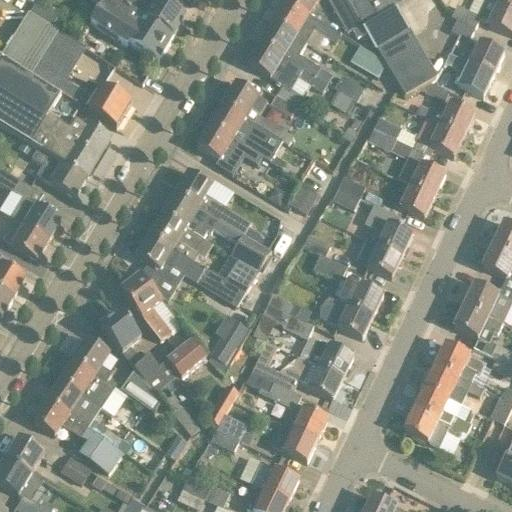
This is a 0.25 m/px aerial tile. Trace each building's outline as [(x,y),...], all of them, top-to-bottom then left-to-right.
[(126,51),(128,48),(157,66),(157,65),(158,66),(173,42),(106,0),(87,0),(102,9),(90,28),(126,51)] [(149,0),(106,0),(173,42),(185,23),(149,0)] [(289,0),(286,6),(308,20),(320,0),(289,0)] [(366,50),(371,47),(343,0),(327,0),(326,1),(348,37),(352,35),(360,48),(366,50)] [(343,0),(371,47),(378,59),(379,58),(405,101),(419,93),(431,87),(437,83),(411,40),(388,0),(343,0)] [(511,0),(481,0),(482,0),(486,2),(511,14),(511,0)] [(450,21),(457,24),(475,33),(480,23),(489,27),(488,30),(511,41),(511,14),(486,2),(477,20),(456,10),(450,21)] [(38,3),(29,16),(51,30),(59,17),(38,3)] [(286,6),(273,27),(306,47),(313,35),(336,49),(341,40),(308,20),(286,6)] [(28,18),(0,63),(0,64),(30,83),(58,37),(28,18)] [(475,33),(457,24),(451,36),(469,45),(475,33)] [(273,27),(260,48),(315,81),(320,73),(298,59),(306,47),(273,27)] [(449,59),(457,63),(463,49),(455,46),(449,59)] [(479,47),(469,69),(493,81),(504,58),(479,47)] [(315,81),(260,48),(247,70),(281,91),(276,100),(296,113),(303,102),(291,94),(298,83),(322,98),(327,89),(315,81)] [(351,65),(377,81),(385,69),(381,63),(360,50),(351,65)] [(469,69),(457,63),(449,59),(436,89),(443,93),(452,73),(464,79),(458,91),(482,103),(493,81),(469,69)] [(0,130),(37,153),(86,183),(111,144),(87,129),(85,132),(72,125),(79,113),(55,98),(30,83),(0,64),(0,130)] [(334,93),(356,106),(363,94),(342,81),(334,93)] [(62,85),(55,98),(79,113),(116,135),(131,111),(89,85),(82,97),(62,85)] [(268,105),(254,97),(237,86),(223,110),(254,129),(268,105)] [(444,105),(449,95),(443,93),(436,89),(431,87),(419,93),(444,105)] [(290,123),(296,113),(276,100),(269,110),(290,123)] [(450,108),(445,117),(434,112),(432,116),(420,109),(415,118),(425,123),(464,142),(474,120),(450,108)] [(210,131),(232,145),(270,168),(275,160),(260,151),(268,138),(253,129),(254,129),(223,110),(210,131)] [(254,129),(263,134),(278,143),(283,135),(259,120),(254,129)] [(373,135),(396,146),(401,134),(378,123),(373,135)] [(425,160),(429,152),(453,164),(464,142),(425,123),(415,145),(416,146),(412,154),(425,160)] [(270,168),(232,145),(210,131),(197,153),(218,166),(215,171),(232,181),(243,163),(257,171),(262,163),(270,168)] [(366,170),(376,151),(390,157),(396,146),(373,135),(368,145),(366,144),(355,164),(366,170)] [(74,203),(86,183),(37,153),(31,163),(42,170),(36,180),(74,203)] [(400,183),(408,186),(417,165),(408,162),(400,183)] [(445,181),(421,169),(410,191),(434,203),(445,181)] [(25,189),(1,174),(0,175),(0,189),(18,200),(25,189)] [(175,199),(243,240),(250,228),(205,200),(211,192),(188,178),(175,199)] [(344,182),(339,193),(360,203),(365,192),(344,182)] [(424,225),(434,203),(410,191),(399,213),(424,225)] [(316,201),(302,192),(291,211),(305,219),(316,201)] [(352,219),(360,203),(339,193),(333,204),(331,203),(329,207),(352,219)] [(230,261),(237,265),(258,278),(270,257),(243,240),(175,199),(162,220),(201,244),(209,231),(237,249),(230,261)] [(11,223),(24,231),(48,246),(61,226),(23,203),(11,223)] [(150,241),(172,255),(193,268),(198,259),(193,256),(201,244),(162,220),(150,241)] [(377,223),(366,245),(402,262),(412,240),(377,223)] [(492,250),(511,259),(511,232),(503,228),(492,250)] [(24,231),(20,238),(12,233),(4,246),(36,266),(48,246),(24,231)] [(245,299),(224,287),(193,268),(172,255),(150,241),(144,251),(140,250),(135,258),(138,261),(137,263),(158,276),(156,280),(163,285),(171,272),(183,280),(185,278),(218,298),(216,300),(237,313),(245,299)] [(302,251),(320,260),(325,262),(330,252),(307,241),(302,251)] [(356,267),(367,272),(391,284),(402,262),(366,245),(356,267)] [(511,286),(511,259),(492,250),(482,273),(511,286)] [(347,273),(325,262),(320,260),(313,275),(340,288),(347,273)] [(237,265),(224,287),(245,299),(258,278),(237,265)] [(26,283),(9,272),(1,268),(0,270),(0,294),(13,303),(26,283)] [(160,347),(170,339),(152,315),(161,308),(141,281),(121,296),(160,347)] [(337,306),(348,311),(372,323),(383,301),(347,284),(337,306)] [(463,311),(502,330),(511,309),(511,306),(474,289),(463,311)] [(0,322),(1,323),(13,303),(0,294),(0,322)] [(272,299),(267,309),(289,320),(294,309),(272,299)] [(372,323),(348,311),(337,306),(330,302),(319,325),(362,345),(372,323)] [(313,332),(289,320),(267,309),(262,321),(283,331),(282,332),(307,345),(313,332)] [(453,333),(477,344),(483,333),(498,340),(502,330),(463,311),(453,333)] [(100,332),(144,386),(155,400),(166,391),(171,398),(183,389),(179,384),(165,366),(158,372),(149,361),(147,363),(141,356),(136,360),(130,353),(140,344),(118,317),(100,332)] [(220,342),(239,353),(250,334),(232,323),(220,342)] [(87,344),(74,365),(106,386),(111,378),(101,371),(109,359),(87,344)] [(353,362),(335,353),(319,345),(308,367),(343,384),(353,362)] [(191,346),(165,366),(179,384),(205,364),(191,346)] [(266,347),(251,378),(273,388),(293,397),(298,386),(267,372),(277,352),(266,347)] [(511,357),(489,347),(488,350),(485,348),(481,356),(496,363),(511,371),(511,357)] [(445,349),(435,371),(469,388),(474,378),(463,373),(469,361),(445,349)] [(343,384),(308,367),(298,362),(292,375),(302,379),(297,389),(332,406),(343,384)] [(490,374),(511,384),(511,371),(496,363),(490,374)] [(60,385),(82,400),(93,407),(102,413),(115,393),(106,387),(106,386),(74,365),(60,385)] [(448,404),(454,393),(465,398),(466,396),(479,403),(483,395),(469,388),(435,371),(424,393),(448,404)] [(134,375),(120,395),(143,412),(153,419),(161,408),(134,375)] [(273,388),(251,378),(246,388),(268,399),(273,388)] [(46,406),(68,420),(88,434),(116,452),(122,443),(74,411),(82,400),(60,385),(46,406)] [(217,433),(225,420),(238,398),(225,390),(208,420),(217,433)] [(471,428),(469,427),(443,415),(448,404),(424,393),(414,414),(438,426),(462,437),(466,439),(471,428)] [(489,424),(504,431),(511,413),(511,408),(499,402),(489,424)] [(63,429),(82,442),(88,434),(68,420),(46,406),(32,427),(54,442),(63,429)] [(287,420),(282,430),(293,435),(317,447),(328,425),(303,413),(297,425),(287,420)] [(403,436),(438,454),(445,439),(458,445),(462,437),(438,426),(414,414),(403,436)] [(217,433),(216,436),(238,447),(246,430),(225,420),(217,433)] [(317,447),(293,435),(282,430),(277,440),(288,445),(282,457),(306,469),(317,447)] [(233,457),(238,447),(216,436),(211,446),(233,457)] [(18,442),(5,463),(31,479),(45,458),(18,442)] [(511,490),(511,447),(495,482),(511,490)] [(59,478),(82,491),(91,475),(68,462),(59,478)] [(0,490),(18,501),(20,499),(31,479),(5,463),(0,471),(0,490)] [(298,486),(273,474),(262,468),(251,490),(257,493),(263,496),(288,508),(298,486)] [(210,489),(208,494),(187,484),(182,495),(204,505),(217,511),(222,511),(229,498),(210,489)] [(285,511),(288,508),(263,496),(257,493),(247,511),(285,511)] [(200,511),(204,505),(182,495),(177,505),(190,511),(200,511)] [(16,511),(39,511),(40,511),(23,501),(16,511)] [(366,511),(392,511),(371,502),(366,511)]
